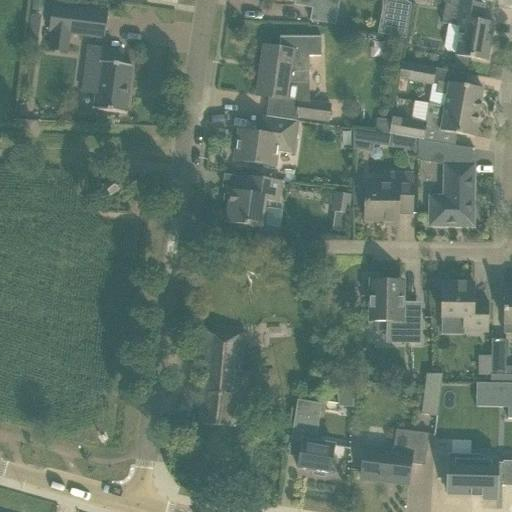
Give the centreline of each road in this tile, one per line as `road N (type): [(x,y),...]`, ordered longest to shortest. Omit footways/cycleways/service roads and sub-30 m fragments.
road 1 (residential): [(133,504),(185,157)]
road 2 (residential): [(0,147),(185,157)]
road 3 (residential): [(185,157),(210,0)]
road 4 (residential): [(511,247),(503,256),(375,251)]
road 5 (tertiary): [(133,504),(0,467)]
